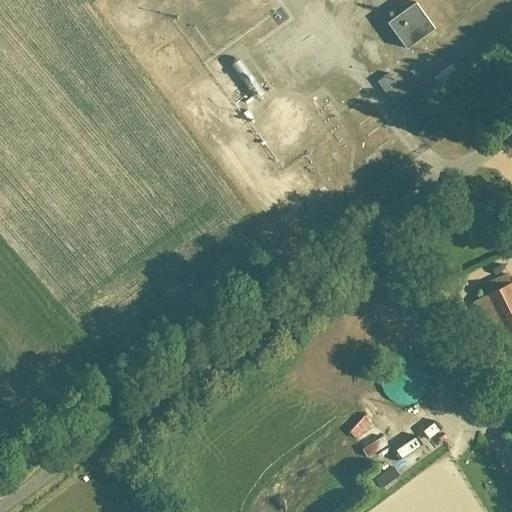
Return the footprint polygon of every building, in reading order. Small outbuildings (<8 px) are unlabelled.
[(390,26),(409,55),(435,38),(416,9),(390,26)] [(392,81),(379,91),(414,139),(427,130),(392,81)] [(511,288),(475,307),(500,358),(511,351),(511,288)] [(341,328),(341,340),(346,355),(353,363),(368,369),(388,366),(400,356),(406,342),(404,326),(395,312),(382,305),(364,305),(351,313),(341,328)] [(385,375),(382,390),(388,402),(397,408),(409,410),(421,404),(428,395),(429,383),(424,371),(416,365),(402,363),(393,366),(385,375)] [(388,452),(372,426),(389,416),(378,397),(360,407),(369,423),(350,434),(368,465),(388,452)]
